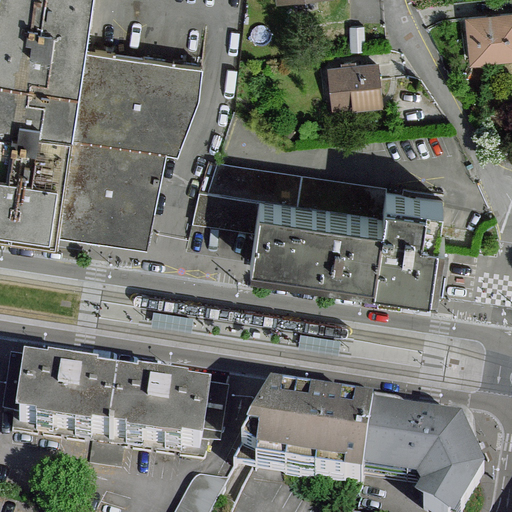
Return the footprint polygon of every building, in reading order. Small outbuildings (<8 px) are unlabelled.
[(0,0),(0,225),(20,230),(49,235),(71,51),(77,0),(0,0)] [(511,12),(470,17),(475,60),(511,56),(511,12)] [(189,66),(71,51),(49,235),(133,247),(151,153),(164,156),(185,101),(189,66)] [(380,66),(333,71),(336,107),(358,105),(358,108),(384,106),(380,66)] [(363,286),(372,195),(372,191),(204,165),(194,196),(187,195),(182,222),(240,234),(235,267),(363,286)] [(430,204),(372,195),(363,286),(381,289),(423,295),(431,239),(425,238),(430,204)] [(57,369),(3,361),(0,378),(0,407),(13,409),(11,427),(101,441),(111,377),(72,371),(71,378),(64,377),(56,376),(57,369)] [(111,377),(101,441),(100,446),(107,447),(108,442),(189,455),(192,438),(211,441),(219,393),(161,384),(160,391),(146,389),(147,383),(111,377)] [(270,402),(264,401),(231,464),(245,466),(272,469),(351,486),(353,473),(361,425),(362,417),(270,402)] [(403,423),(362,417),(361,425),(353,473),(412,482),(420,498),(417,503),(430,511),(447,511),(465,486),(470,478),(465,468),(464,465),(447,430),(442,429),(403,423)] [(175,511),(210,511),(228,479),(201,475),(198,476),(195,478),(192,482),(175,511)]
